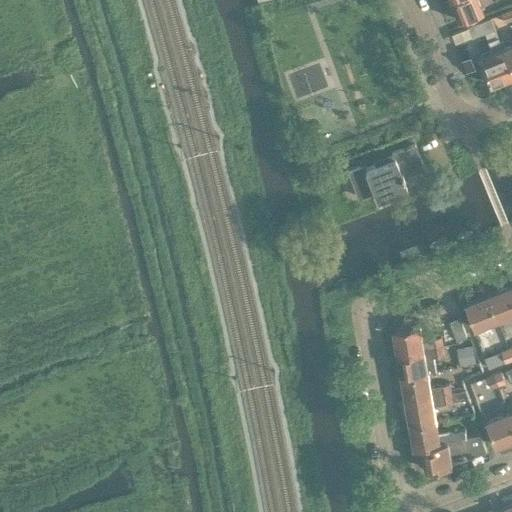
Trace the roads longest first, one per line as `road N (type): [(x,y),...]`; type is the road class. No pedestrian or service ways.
road 1 (residential): [(403,511),(366,313),(511,251)]
road 2 (residential): [(455,112),(408,0)]
